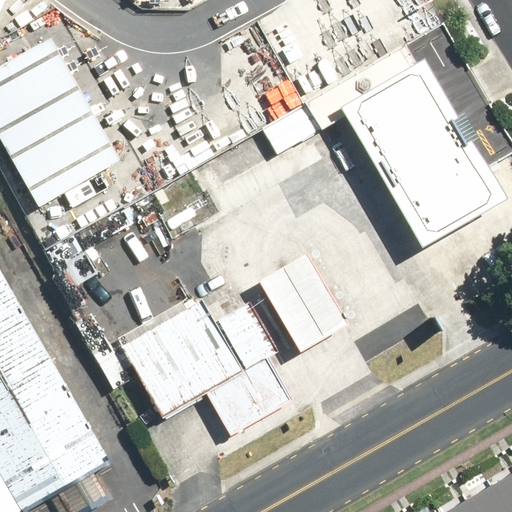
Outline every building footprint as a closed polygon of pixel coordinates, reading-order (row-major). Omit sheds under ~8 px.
[(115,167),(40,36),(0,58),(0,153),(34,213),(115,167)] [(415,68),(334,114),(412,250),(493,205),(415,68)] [(296,258),(254,282),(293,350),(335,326),(296,258)] [(21,304),(0,266),(0,463),(28,511),(35,511),(73,490),(115,466),(66,381),(21,304)] [(194,302),(115,346),(152,411),(231,367),(194,302)] [(0,511),(28,511),(0,463),(0,511)] [(511,511),(511,464),(429,511),(511,511)]
